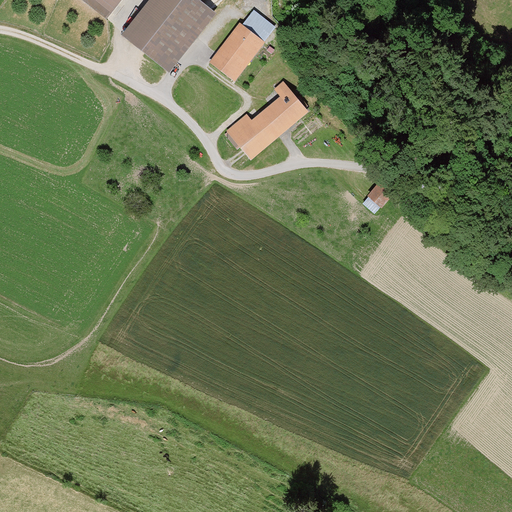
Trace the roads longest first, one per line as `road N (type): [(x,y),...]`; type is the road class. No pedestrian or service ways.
road 1 (track): [(0,29),(157,95),(239,174),(322,163)]
road 2 (unclassified): [(511,289),(464,256),(385,173),(322,163)]
road 3 (track): [(207,143),(247,101),(189,55)]
road 4 (track): [(157,95),(234,0)]
